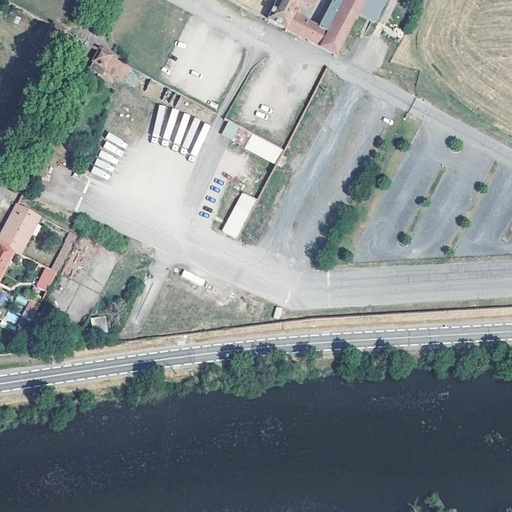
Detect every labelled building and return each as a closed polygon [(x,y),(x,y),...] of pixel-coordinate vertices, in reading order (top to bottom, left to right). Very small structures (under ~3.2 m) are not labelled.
[(274,0),(266,17),(298,34),(334,54),(356,14),(362,0),(331,0),(318,25),(293,13),(299,0),(301,0),(312,5),(314,0),(274,0)] [(362,0),(356,14),(372,22),(383,0),(362,0)] [(41,46),(53,52),(54,51),(58,44),(59,45),(66,32),(66,31),(53,24),(52,25),(41,46)] [(99,48),(98,50),(92,61),(93,62),(90,68),(102,74),(104,71),(111,57),(112,56),(99,48)] [(142,73),(111,57),(104,71),(135,88),(142,73)] [(158,105),(154,135),(160,136),(164,106),(158,105)] [(203,139),(210,126),(195,118),(188,131),(203,139)] [(222,134),(276,165),(282,151),(229,121),(222,134)] [(92,174),(110,179),(117,156),(99,151),(92,174)] [(222,232),(236,239),(257,200),(242,193),(222,232)] [(41,215),(18,203),(7,223),(0,236),(0,241),(16,249),(21,252),(41,215)] [(71,230),(52,268),(58,271),(77,233),(71,230)] [(0,279),(16,249),(0,241),(0,279)] [(47,292),(57,272),(45,267),(36,286),(47,292)] [(184,270),(181,276),(201,286),(204,279),(184,270)] [(21,316),(32,321),(40,304),(30,299),(21,316)] [(5,320),(16,324),(18,316),(8,312),(5,320)] [(93,331),(108,329),(106,316),(91,318),(93,331)]
